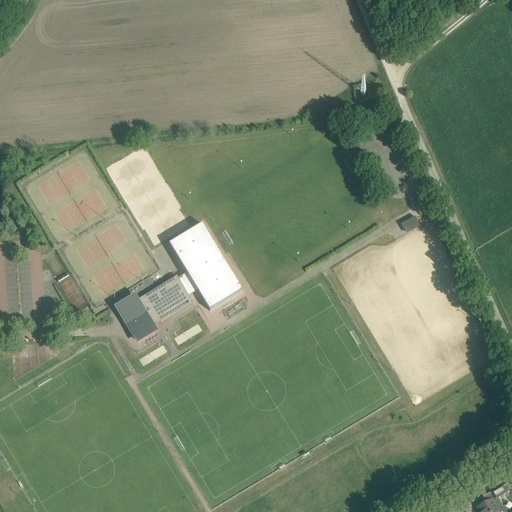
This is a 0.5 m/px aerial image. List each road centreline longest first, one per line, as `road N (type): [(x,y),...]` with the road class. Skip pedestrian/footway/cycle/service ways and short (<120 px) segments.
road 1 (unclassified): [(511,352),(392,80)]
road 2 (unclassified): [(392,80),(487,0)]
